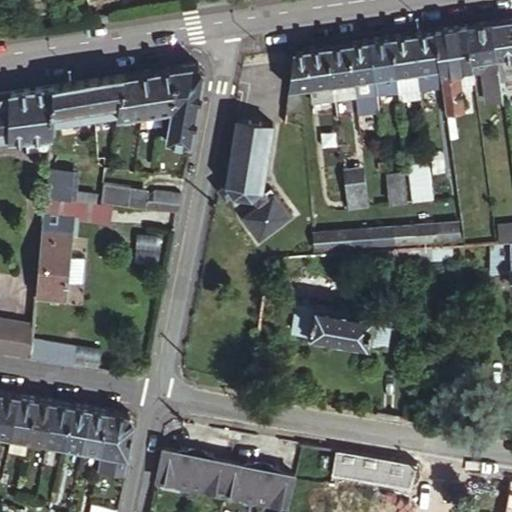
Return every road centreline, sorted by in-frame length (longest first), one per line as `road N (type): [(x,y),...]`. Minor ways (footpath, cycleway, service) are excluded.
road 1 (unclassified): [(158,392),(232,23)]
road 2 (residential): [(158,392),(511,452)]
road 3 (tertiary): [(232,23),(0,58)]
road 4 (residential): [(0,364),(158,392)]
road 5 (tertiary): [(381,0),(232,23)]
road 6 (unclassified): [(132,511),(158,392)]
